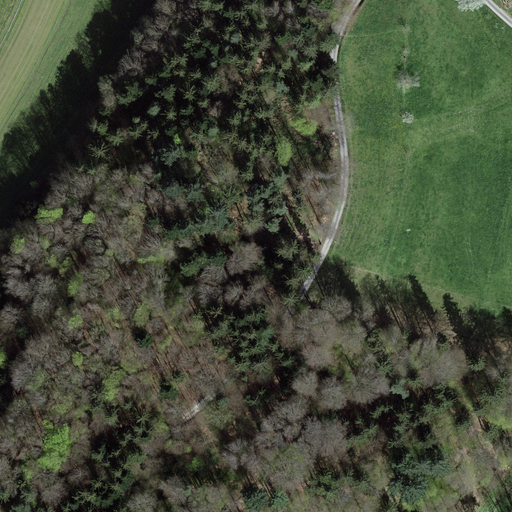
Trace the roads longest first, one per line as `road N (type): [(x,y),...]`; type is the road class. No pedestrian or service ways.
road 1 (track): [(121,511),(148,451),(267,346),(310,287),(340,203),(335,59),(356,0)]
road 2 (track): [(0,309),(96,203),(247,77),(292,0)]
road 3 (track): [(247,77),(348,12)]
